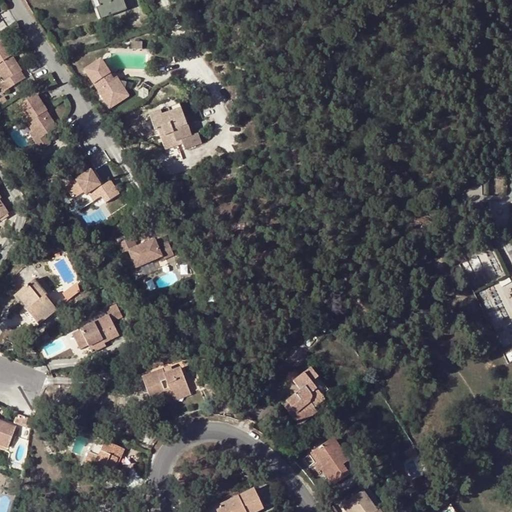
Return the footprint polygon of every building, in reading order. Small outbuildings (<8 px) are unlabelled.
[(121,0),(97,0),(100,7),(97,8),(100,19),(125,10),(121,0)] [(0,85),(4,93),(25,80),(20,73),(22,72),(3,42),(0,43),(0,74),(5,82),(0,85)] [(101,60),(84,71),(107,105),(111,103),(114,107),(127,99),(128,95),(116,78),(113,80),(101,60)] [(36,95),(18,107),(28,124),(27,124),(32,131),(38,141),(44,137),(56,129),(46,113),(47,112),(36,95)] [(149,115),(151,120),(180,110),(179,105),(149,115)] [(180,110),(151,120),(154,131),(158,130),(163,143),(175,139),(176,142),(181,141),(190,137),(180,110)] [(49,145),(44,137),(38,141),(32,131),(29,133),(40,151),(49,145)] [(198,135),(190,137),(181,141),(183,145),(185,150),(202,145),(198,135)] [(183,145),(181,141),(176,142),(175,139),(163,143),(165,151),(169,150),(183,145)] [(65,188),(72,200),(83,193),(85,196),(88,195),(93,203),(101,198),(105,205),(118,196),(110,183),(101,188),(90,172),(65,188)] [(157,248),(153,241),(137,252),(131,243),(116,252),(122,261),(129,257),(139,273),(163,258),(165,260),(175,254),(167,242),(157,248)] [(34,280),(20,291),(32,306),(27,311),(37,325),(55,310),(44,297),(46,295),(34,280)] [(32,306),(20,291),(14,296),(27,311),(32,306)] [(88,345),(89,347),(103,340),(104,343),(118,335),(111,323),(122,317),(115,304),(105,310),(108,316),(72,335),(80,349),(88,345)] [(103,340),(89,347),(92,353),(105,346),(104,343),(103,340)] [(164,375),(162,371),(142,378),(150,399),(170,391),(172,396),(188,389),(180,369),(171,372),(164,375)] [(311,369),(292,383),(298,390),(302,387),(303,388),(282,405),(299,427),(312,417),(306,410),(315,403),(320,406),(326,402),(321,395),(328,390),(311,369)] [(190,395),(188,389),(172,396),(174,401),(190,395)] [(0,445),(7,449),(15,427),(0,421),(0,445)] [(127,475),(116,469),(114,468),(117,462),(119,463),(125,451),(96,438),(89,453),(96,457),(91,467),(123,482),(127,475)] [(333,439),(313,453),(322,467),(317,471),(318,473),(322,471),(332,486),(348,475),(342,466),(337,459),(344,454),(333,439)] [(84,464),(91,467),(96,457),(89,453),(84,464)] [(322,467),(313,453),(310,454),(317,464),(314,466),(317,471),(322,467)] [(349,461),(344,454),(337,459),(342,466),(349,461)] [(217,511),(258,511),(263,510),(254,491),(216,509),(217,511)] [(376,511),(361,491),(345,503),(351,511),(376,511)] [(351,511),(345,503),(340,506),(343,511),(351,511)]
